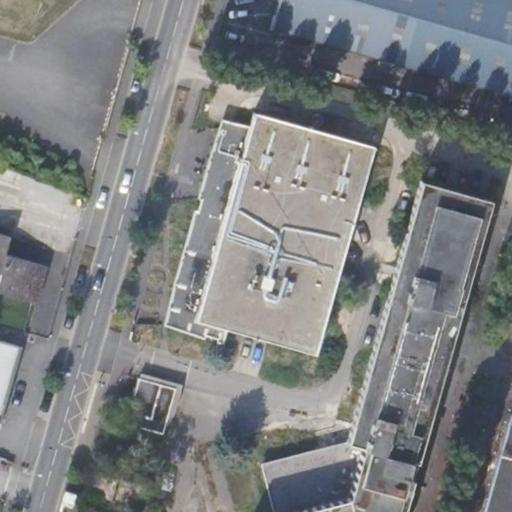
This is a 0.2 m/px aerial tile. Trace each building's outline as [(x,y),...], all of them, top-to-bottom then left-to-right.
[(511,0),(276,0),(268,31),(511,100),(511,0)] [(193,255),(177,317),(174,328),(224,342),(227,331),(312,355),(370,146),(255,114),(214,261),(193,255)] [(420,181),(367,371),(347,444),(259,469),(269,511),(401,511),(410,480),(403,478),(408,461),(412,462),(486,200),(420,181)] [(2,257),(6,240),(0,237),(0,295),(33,305),(43,268),(2,257)] [(0,425),(21,351),(0,344),(0,425)] [(149,420),(158,385),(137,379),(127,414),(149,420)] [(511,511),(511,416),(510,416),(483,511),(511,511)] [(110,500),(114,480),(96,476),(92,496),(110,500)] [(138,488),(121,482),(116,502),(133,507),(138,488)]
